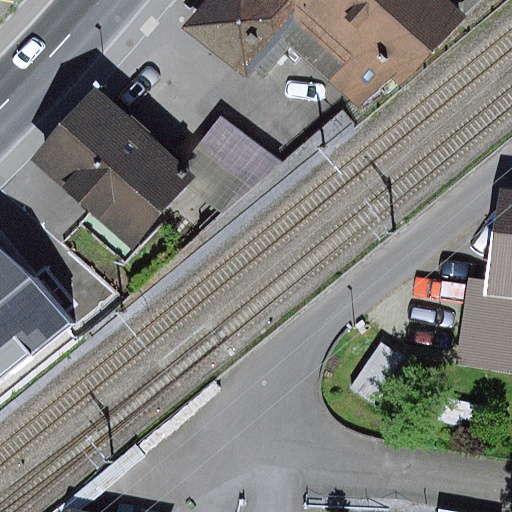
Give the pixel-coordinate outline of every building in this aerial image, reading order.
[(229,0),(204,28),(264,73),(292,42),(363,106),(398,75),(405,81),(461,19),(440,0),(229,0)] [(440,0),(461,19),(483,0),(440,0)] [(100,100),(46,161),(136,240),(189,180),(189,179),(192,175),(187,171),(184,174),(100,100)] [(265,153),(223,122),(205,145),(247,177),(265,153)] [(511,197),(509,198),(508,199),(495,288),(511,290),(511,197)] [(0,246),(0,386),(75,326),(37,279),(0,246)] [(511,290),(495,288),(467,283),(457,369),(511,376),(511,290)] [(406,361),(380,345),(347,391),(373,408),(406,361)]
